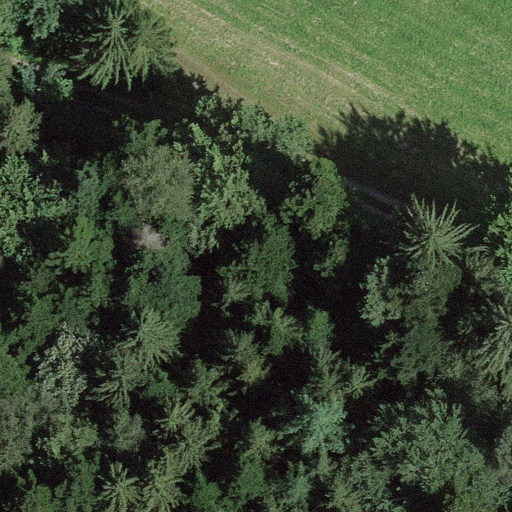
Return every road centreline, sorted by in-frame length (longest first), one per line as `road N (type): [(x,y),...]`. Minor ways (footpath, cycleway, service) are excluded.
road 1 (track): [(0,77),(317,186),(511,268)]
road 2 (track): [(317,186),(245,109),(89,0)]
